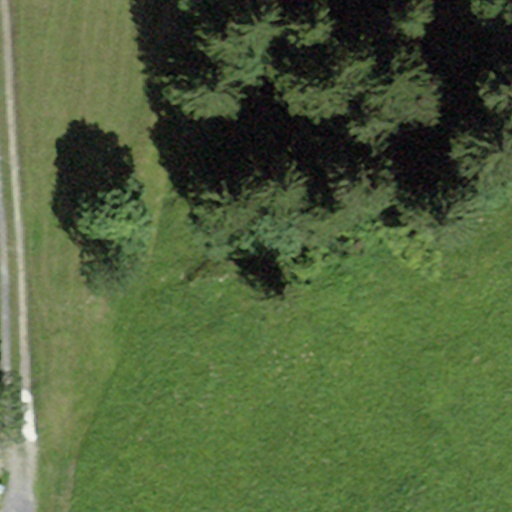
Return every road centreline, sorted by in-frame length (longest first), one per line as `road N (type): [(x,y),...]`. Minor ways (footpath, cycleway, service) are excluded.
road 1 (track): [(193,0),(128,293),(97,372),(64,430),(0,484)]
road 2 (track): [(0,484),(8,161),(0,73)]
